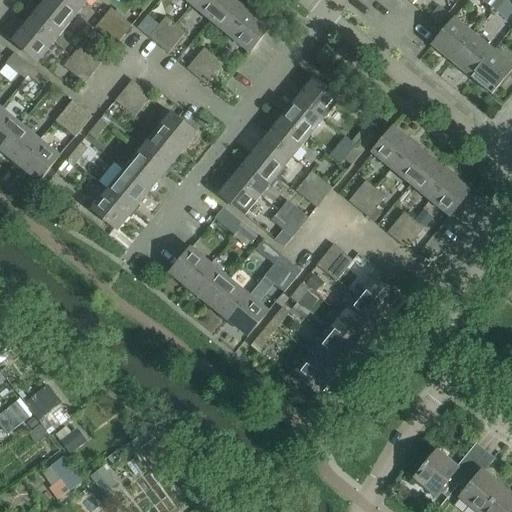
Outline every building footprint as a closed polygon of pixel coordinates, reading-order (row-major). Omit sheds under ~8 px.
[(85,4),(79,0),(46,0),(44,3),(69,24),(85,4)] [(153,0),(141,0),(136,6),(143,12),(153,0)] [(228,0),(196,0),(192,5),(211,21),(228,0)] [(236,0),(228,0),(211,21),(230,37),(251,12),(236,0)] [(494,11),(502,2),(500,0),(481,0),(482,1),(494,11)] [(511,9),(502,2),(494,11),(506,21),(507,20),(511,24),(511,9)] [(44,3),(28,22),(53,43),(69,24),(44,3)] [(439,6),(430,18),(438,25),(448,13),(439,6)] [(111,9),(103,19),(124,36),(132,26),(111,9)] [(270,28),(251,12),(230,37),(250,53),(270,28)] [(158,46),(175,25),(166,17),(149,38),(158,46)] [(124,36),(103,19),(95,29),(116,46),(124,36)] [(454,19),(432,46),(452,63),(474,35),(454,19)] [(28,22),(12,42),(38,62),(53,43),(28,22)] [(175,25),(158,46),(168,54),(185,34),(175,25)] [(474,35),(452,63),(472,79),(494,51),(474,35)] [(210,42),(187,70),(197,78),(214,57),(220,50),(210,42)] [(92,75),(100,65),(79,48),(71,58),(92,75)] [(511,70),(511,66),(494,51),(472,79),(492,95),(511,70)] [(34,69),(14,53),(5,64),(25,80),(28,76),(34,69)] [(214,57),(197,78),(206,86),(224,65),(214,57)] [(92,75),(71,58),(63,67),(84,84),(92,75)] [(48,81),(34,69),(28,76),(43,88),(48,81)] [(314,79),(298,98),(324,119),(339,100),(314,79)] [(143,108),(151,97),(132,81),(123,92),(143,108)] [(143,108),(123,92),(115,102),(134,118),(143,108)] [(324,119),(298,98),(282,118),(308,138),(324,119)] [(82,109),(72,101),(55,122),(65,130),(82,109)] [(1,109),(0,110),(0,150),(21,125),(1,109)] [(92,117),(82,109),(65,130),(75,138),(92,117)] [(171,113),(155,133),(181,153),(197,134),(171,113)] [(308,138),(282,118),(267,137),(292,158),(308,138)] [(100,120),(98,122),(88,135),(95,140),(107,126),(100,120)] [(21,125),(0,150),(19,166),(40,141),(21,125)] [(412,144),(393,128),(372,153),(391,169),(412,144)] [(356,146),(363,151),(375,137),(368,131),(356,146)] [(155,133),(139,152),(165,173),(181,153),(155,133)] [(292,158),(267,137),(251,156),(276,177),(292,158)] [(40,141),(19,166),(39,182),(60,157),(40,141)] [(81,144),(68,159),(75,164),(88,149),(81,144)] [(432,160),(412,144),(391,169),(411,185),(432,160)] [(363,151),(356,146),(344,161),(351,166),(363,151)] [(139,152),(124,171),(149,192),(165,173),(139,152)] [(276,177),(251,156),(235,176),(260,196),(276,177)] [(75,164),(68,159),(57,173),(64,179),(65,178),(70,182),(70,181),(74,184),(80,177),(77,175),(77,174),(71,169),(75,164)] [(432,160),(411,185),(430,201),(451,176),(432,160)] [(124,171),(108,191),(133,212),(149,192),(124,171)] [(325,199),(333,189),(312,172),(304,182),(325,199)] [(260,196),(235,176),(219,195),(244,216),(260,196)] [(451,176),(430,201),(450,217),(471,192),(451,176)] [(366,181),(349,202),(358,210),(375,189),(366,181)] [(325,199),(304,182),(296,192),(317,209),(325,199)] [(375,189),(358,210),(368,218),(385,198),(375,189)] [(133,212),(108,191),(92,210),(117,231),(133,212)] [(288,202),(279,212),(300,229),(308,219),(288,202)] [(243,225),(223,209),(215,220),(234,235),(243,225)] [(300,229),(279,212),(272,221),(292,238),(300,229)] [(404,213),(387,234),(397,242),(414,221),(404,213)] [(424,229),(414,221),(397,242),(407,250),(424,229)] [(257,237),(243,225),(234,235),(249,247),(257,237)] [(334,245),(325,256),(344,272),(353,261),(334,245)] [(191,249),(170,274),(189,290),(210,264),(191,249)] [(291,264),(281,256),(264,277),(274,285),(291,264)] [(325,256),(316,266),(336,282),(344,272),(325,256)] [(210,264),(189,290),(209,306),(230,280),(210,264)] [(301,272),(291,264),(274,285),(284,293),(301,272)] [(357,297),(383,318),(399,298),(373,278),(357,297)] [(249,296),(230,280),(209,306),(228,322),(249,296)] [(309,290),(302,284),(290,299),(297,304),(309,290)] [(269,312),(249,296),(228,322),(248,337),(269,312)] [(383,318),(357,297),(341,316),(367,337),(383,318)] [(282,308),(270,323),(277,329),(289,314),(282,308)] [(341,316),(326,336),(351,357),(367,337),(341,316)] [(270,323),(254,342),(250,346),(262,356),(268,349),(264,345),(277,329),(270,323)] [(351,357),(326,336),(310,355),(335,376),(351,357)] [(335,376),(310,355),(294,375),(319,395),(335,376)] [(70,411),(44,379),(22,397),(48,429),(70,411)] [(0,416),(4,427),(30,417),(21,395),(0,403),(0,416)] [(77,419),(56,428),(65,448),(86,439),(77,419)] [(149,438),(138,443),(147,463),(158,458),(149,438)] [(459,484),(485,452),(476,444),(457,467),(437,451),(414,479),(436,496),(439,492),(447,498),(459,484)] [(53,495),(78,482),(63,452),(37,466),(53,495)] [(495,459),(485,452),(459,484),(466,490),(459,498),(476,511),(484,511),(504,488),(484,472),(495,459)] [(511,511),(511,494),(504,488),(484,511),(511,511)]
